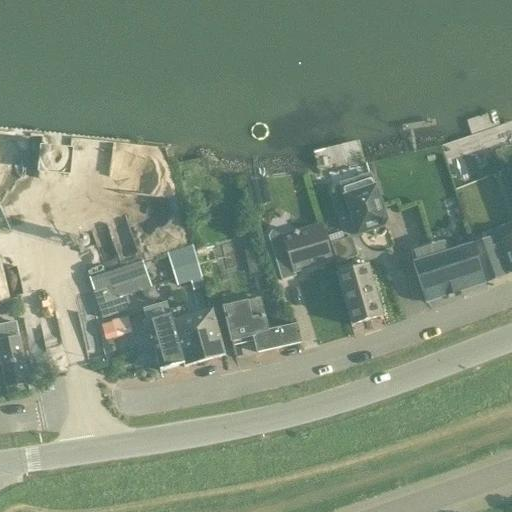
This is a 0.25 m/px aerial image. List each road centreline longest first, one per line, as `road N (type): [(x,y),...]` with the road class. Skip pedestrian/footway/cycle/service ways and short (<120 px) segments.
road 1 (secondary): [(0,462),(206,432),(325,403),(511,335)]
road 2 (residential): [(128,404),(320,362),(511,293)]
